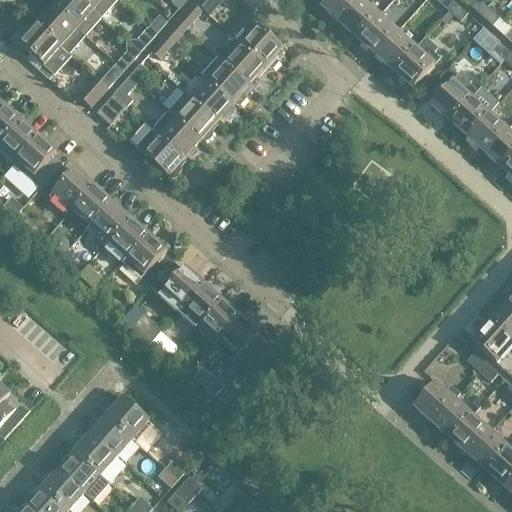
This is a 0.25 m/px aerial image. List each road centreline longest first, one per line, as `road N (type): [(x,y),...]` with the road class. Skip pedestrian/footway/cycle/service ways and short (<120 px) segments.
road 1 (residential): [(511,262),(408,378),(357,384),(0,56)]
road 2 (residential): [(349,81),(511,220)]
road 3 (residential): [(260,0),(349,81)]
road 4 (residential): [(267,169),(349,81)]
